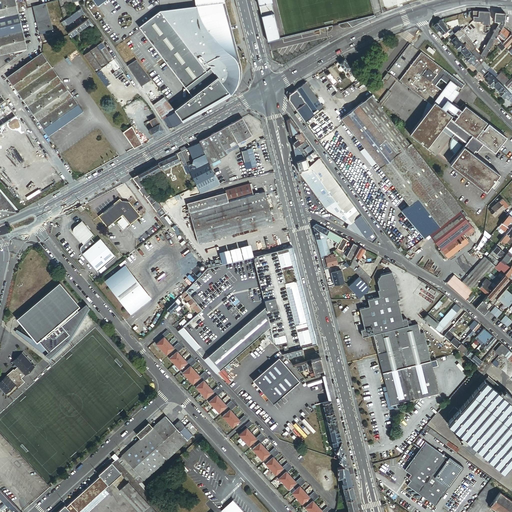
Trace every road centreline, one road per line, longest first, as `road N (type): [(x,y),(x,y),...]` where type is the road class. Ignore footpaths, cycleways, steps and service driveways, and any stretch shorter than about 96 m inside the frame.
road 1 (tertiary): [(297,210),(373,511)]
road 2 (tertiary): [(267,90),(48,209)]
road 3 (residential): [(175,386),(35,224)]
road 4 (residential): [(398,259),(267,90)]
road 5 (unclassified): [(38,511),(175,386)]
road 6 (residential): [(288,511),(175,386)]
road 7 (tertiary): [(413,12),(267,90)]
road 8 (unknown): [(297,210),(205,248),(185,220),(188,198)]
road 9 (residential): [(413,12),(511,122)]
road 10 (unclassified): [(398,259),(511,345)]
road 11 (tertiary): [(267,90),(297,210)]
